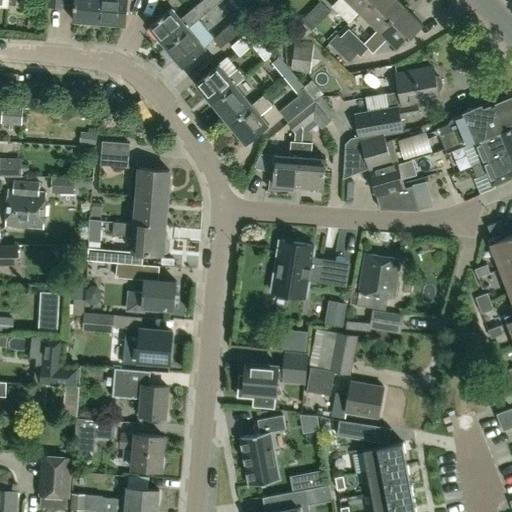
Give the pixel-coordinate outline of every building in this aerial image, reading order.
[(101,22),(102,0),(76,0),(75,20),(101,22)] [(102,0),(101,22),(128,24),(129,0),(102,0)] [(221,0),(203,0),(181,18),(173,7),(150,26),(167,47),(190,27),(221,0)] [(234,0),(246,14),(262,0),(234,0)] [(373,0),(374,0),(348,0),(360,11),(370,0),(373,0)] [(393,18),(404,7),(397,0),(374,0),(373,0),(370,0),(360,11),(379,29),(391,17),(393,18)] [(305,18),(314,28),(331,11),(322,1),(305,18)] [(388,39),(396,47),(409,34),(411,36),(422,25),(404,7),(393,18),(391,17),(379,29),(365,43),(369,48),(374,53),(388,39)] [(220,48),(249,24),(241,14),(212,39),(220,48)] [(190,27),(167,47),(184,67),(206,48),(190,27)] [(341,37),(357,52),(361,56),(369,48),(365,43),(350,28),(341,37)] [(266,48),(250,29),(231,46),(240,56),(252,45),(262,58),(264,60),(272,54),(266,48)] [(357,52),(341,37),(338,33),(329,42),(349,61),(357,52)] [(293,68),(309,70),(312,45),(296,43),(293,68)] [(214,104),(236,84),(245,77),(238,69),(227,56),(219,63),(219,64),(197,83),(214,104)] [(284,78),(292,71),(292,70),(280,56),(272,63),(276,69),(284,78)] [(359,135),(402,128),(400,118),(419,113),(417,104),(438,99),(437,91),(439,90),(441,87),(442,83),(441,80),(439,77),(436,76),(434,76),(432,67),(397,73),(401,91),(386,94),(366,97),(368,113),(356,116),(359,135)] [(292,71),(284,78),(296,93),(304,86),(292,71)] [(230,124),(253,104),(236,84),(214,104),(230,124)] [(288,122),(314,100),(304,87),(297,93),(298,95),(278,111),(288,122)] [(478,141),(511,126),(511,92),(451,119),(449,124),(438,129),(449,154),(476,143),(475,142),(478,141)] [(253,104),(230,124),(247,144),(270,126),(261,115),(273,105),(264,95),(253,104)] [(307,109),(315,117),(323,127),(332,119),(317,100),(307,109)] [(0,103),(0,117),(1,118),(0,123),(21,125),(22,106),(0,103)] [(307,109),(288,124),(296,133),(303,128),(304,127),(315,117),(307,109)] [(483,161),(511,149),(511,126),(478,141),(475,142),(476,143),(483,161)] [(370,169),(391,163),(383,132),(402,129),(402,128),(359,135),(360,136),(369,168),(370,169)] [(403,157),(441,153),(439,132),(401,135),(403,157)] [(345,177),(369,168),(360,136),(351,138),(346,144),(345,177)] [(102,152),(130,154),(131,142),(103,140),(102,152)] [(291,141),(290,156),(276,155),(275,170),(270,170),(269,189),(288,190),(288,185),(299,185),(301,156),(302,141),(291,141)] [(326,158),(312,157),(313,142),(302,141),(301,156),(299,185),(324,187),(326,158)] [(511,149),(483,161),(473,166),(478,177),(490,172),(494,183),(511,176),(511,174),(511,173),(511,149)] [(129,166),(130,154),(102,152),(101,164),(129,166)] [(0,176),(22,176),(22,158),(0,157),(0,176)] [(406,187),(405,186),(398,161),(391,163),(370,169),(378,196),(406,187)] [(137,195),(168,198),(170,170),(140,167),(137,195)] [(39,191),(39,182),(14,180),(13,190),(8,189),(6,225),(44,228),(47,192),(39,191)] [(433,180),(416,184),(421,205),(438,201),(433,180)] [(406,187),(378,196),(381,208),(420,209),(413,184),(405,186),(406,187)] [(165,226),(168,198),(137,195),(135,223),(165,226)] [(168,238),(164,238),(165,226),(135,223),(114,221),(113,234),(134,236),(133,251),(143,252),(163,254),(163,252),(167,253),(169,251),(170,241),(168,238)] [(489,236),(504,230),(501,222),(486,228),(489,236)] [(511,236),(496,242),(511,284),(511,407),(497,414),(503,431),(511,427),(511,236)] [(330,282),(334,261),(312,258),(314,246),(281,241),(273,292),(306,297),(309,278),(330,282)] [(0,262),(17,262),(16,246),(0,245),(0,262)] [(89,247),(88,260),(104,261),(118,262),(121,262),(122,262),(142,264),(143,252),(133,251),(123,250),(105,249),(89,247)] [(395,297),(400,259),(366,254),(360,291),(376,294),(374,306),(383,308),(385,295),(395,297)] [(121,262),(118,262),(117,277),(142,279),(143,264),(142,264),(122,262),(121,262)] [(478,277),(489,272),(486,264),(474,269),(478,277)] [(143,291),(127,290),(125,311),(144,313),(145,306),(174,309),(177,281),(145,278),(143,291)] [(91,287),(93,302),(105,301),(102,285),(91,287)] [(487,293),(475,297),(478,306),(490,302),(487,293)] [(342,326),(346,304),(328,300),(324,323),(342,326)] [(481,313),(493,309),(490,302),(478,306),(481,313)] [(400,333),(403,314),(372,309),(370,322),(370,329),(386,331),(400,333)] [(82,331),(111,334),(113,314),(84,311),(82,331)] [(491,338),(502,334),(499,325),(487,330),(491,338)] [(126,327),(123,364),(150,366),(150,361),(170,363),(173,331),(126,327)] [(311,366),(350,373),(358,335),(337,331),(337,332),(316,329),(308,367),(311,367),(311,366)] [(64,340),(45,338),(42,384),(77,387),(79,369),(62,368),(64,340)] [(247,363),(245,390),(277,393),(278,379),(282,379),(282,382),(306,384),(308,353),(285,352),(284,365),(247,363)] [(350,374),(350,373),(311,366),(311,367),(306,391),(330,395),(334,371),(350,374)] [(165,416),(168,385),(149,383),(150,371),(114,369),(112,395),(142,398),(141,414),(165,416)] [(378,416),(384,386),(352,380),(349,394),(336,392),(330,416),(345,418),(346,410),(378,416)] [(240,438),(241,438),(250,484),(249,484),(249,485),(280,479),(280,478),(279,478),(270,432),(271,432),(271,431),(286,429),(283,414),(258,419),(260,433),(240,437),(240,438)] [(319,429),(317,416),(301,415),(304,432),(319,429)] [(116,438),(117,421),(76,418),(74,447),(91,448),(92,436),(116,438)] [(339,420),(337,434),(370,440),(372,425),(339,420)] [(136,434),(122,433),(120,447),(134,448),(133,467),(161,469),(162,466),(164,466),(165,456),(162,455),(164,435),(136,433),(136,434)] [(403,442),(364,449),(368,471),(407,464),(403,442)] [(66,508),(70,458),(43,456),(40,506),(66,508)] [(407,464),(368,471),(372,492),(411,485),(407,464)] [(326,485),(323,469),(312,471),(315,487),(326,485)] [(343,476),(335,477),(337,489),(345,488),(343,476)] [(411,485),(372,492),(375,511),(384,511),(415,506),(411,485)] [(96,509),(127,511),(156,511),(159,488),(127,486),(126,498),(85,495),(85,493),(73,492),(72,507),(96,509)] [(283,493),(285,508),(262,511),(310,511),(306,489),(283,493)]
